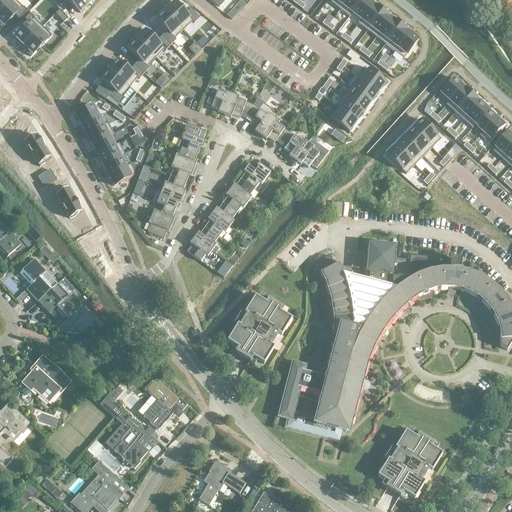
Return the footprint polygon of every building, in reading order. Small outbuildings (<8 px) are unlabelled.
[(0,0),(0,12),(12,0),(0,0)] [(15,0),(12,0),(0,12),(0,26),(2,29),(15,15),(19,20),(28,11),(23,7),(23,8),(15,0)] [(56,0),(64,8),(68,3),(80,14),(89,5),(83,0),(56,0)] [(333,0),(331,3),(340,10),(348,0),(333,0)] [(348,0),(340,10),(349,17),(362,0),(348,0)] [(362,0),(349,17),(349,18),(352,14),(361,20),(358,24),(373,5),(373,4),(367,0),(362,0)] [(174,2),(165,11),(184,31),(192,22),(194,24),(199,19),(191,9),(186,14),(174,2)] [(227,16),(231,20),(246,6),(241,2),(227,16)] [(373,5),(358,24),(367,31),(382,12),(373,5)] [(60,10),(55,14),(63,23),(68,19),(60,10)] [(165,11),(156,20),(167,32),(162,37),(171,46),(176,41),(175,39),(184,31),(165,11)] [(382,12),(367,31),(376,38),(391,19),(382,12)] [(26,26),(13,40),(22,48),(43,28),(34,19),(34,18),(30,14),(22,22),(26,26)] [(391,19),(376,38),(386,45),(400,25),(391,19)] [(400,25),(386,45),(394,52),(409,32),(400,25)] [(43,28),(22,48),(31,57),(51,36),(43,28)] [(145,31),(136,40),(156,59),(164,50),(166,51),(171,46),(162,37),(157,42),(145,31)] [(409,32),(394,52),(404,59),(419,40),(418,39),(410,33),(409,32)] [(136,40),(127,49),(139,60),(134,66),(144,74),(149,69),(147,67),(156,59),(136,40)] [(117,61),(109,71),(130,88),(137,79),(139,80),(144,74),(134,66),(129,72),(117,61)] [(364,68),(357,78),(379,94),(386,84),(364,68)] [(109,71),(101,80),(113,91),(109,96),(118,105),(123,99),(122,97),(130,88),(109,71)] [(357,78),(350,87),(372,104),(379,94),(357,78)] [(454,79),(439,96),(448,104),(446,105),(447,106),(463,87),(462,87),(463,86),(455,80),(454,79)] [(350,87),(342,97),(364,113),(372,104),(350,87)] [(463,87),(447,106),(455,113),(472,95),(463,87)] [(210,94),(206,104),(212,106),(211,108),(219,111),(218,113),(224,116),(233,95),(226,93),(225,95),(212,90),(210,94)] [(233,95),(224,116),(231,118),(232,116),(240,119),(240,117),(246,119),(251,110),(254,106),(238,100),(239,98),(233,95)] [(472,95),(455,113),(463,121),(480,102),(472,95)] [(342,97),(335,107),(357,123),(364,113),(342,97)] [(480,102),(463,121),(472,128),(488,110),(488,109),(481,103),(480,102)] [(76,117),(75,118),(77,123),(79,122),(81,126),(99,117),(93,106),(75,116),(76,117)] [(267,116),(254,106),(251,110),(258,115),(250,125),(257,130),(255,132),(261,136),(274,118),(268,114),(267,116)] [(339,110),(332,120),(349,133),(357,123),(335,107),(339,110)] [(489,110),(474,126),(483,134),(497,118),(489,110)] [(99,117),(81,126),(83,131),(82,131),(85,136),(86,135),(87,136),(108,125),(108,124),(104,126),(99,117)] [(274,118),(261,136),(266,140),(268,138),(274,143),(276,142),(280,145),(287,137),(289,133),(278,125),(280,123),(274,118)] [(497,118),(481,136),(489,144),(506,126),(505,125),(498,118),(497,118)] [(413,129),(413,130),(432,149),(441,140),(421,121),(420,122),(421,122),(413,129)] [(87,137),(86,138),(88,143),(90,142),(92,146),(114,134),(108,125),(87,136),(87,137)] [(177,147),(197,155),(200,148),(203,149),(205,142),(198,139),(201,131),(188,126),(182,140),(180,140),(177,147)] [(405,138),(404,138),(423,157),(432,149),(413,130),(412,130),(412,131),(405,138)] [(345,138),(340,135),(335,131),(332,136),(336,140),(341,143),(345,138)] [(301,142),(289,133),(287,137),(292,140),(284,150),(291,155),(289,157),(293,160),(291,162),(293,163),(308,144),(302,140),(301,142)] [(510,133),(493,152),(502,160),(511,148),(511,134),(510,133)] [(114,134),(92,146),(94,151),(93,151),(96,156),(97,155),(97,156),(119,145),(119,144),(115,146),(110,137),(114,135),(114,134)] [(25,143),(24,144),(39,168),(51,160),(44,148),(37,138),(36,137),(36,136),(30,140),(30,139),(24,142),(25,143)] [(396,146),(396,147),(415,166),(423,157),(404,138),(403,139),(396,146)] [(308,144),(293,163),(296,165),(297,163),(300,166),(302,167),(307,171),(311,166),(316,170),(326,157),(320,153),(318,155),(312,150),(314,148),(308,144)] [(98,157),(97,158),(99,163),(101,162),(103,166),(125,154),(119,145),(97,156),(98,157)] [(177,147),(174,156),(176,156),(174,162),(196,171),(198,167),(196,166),(197,164),(194,163),(197,155),(177,147)] [(388,155),(387,156),(406,175),(415,166),(396,147),(395,148),(388,155)] [(511,148),(502,160),(511,167),(511,165),(511,148)] [(125,154),(103,166),(105,171),(104,171),(107,176),(108,175),(108,176),(126,167),(131,164),(126,154),(125,155),(125,154)] [(196,171),(174,162),(171,169),(173,170),(170,177),(186,183),(189,176),(191,177),(192,175),(195,175),(196,171)] [(267,167),(262,164),(256,172),(260,175),(264,170),(264,171),(267,167)] [(246,174),(241,180),(255,190),(259,184),(261,185),(266,179),(264,178),(268,173),(264,171),(264,170),(260,175),(256,172),(248,166),(244,172),(246,174)] [(126,167),(108,176),(111,181),(109,181),(112,186),(113,185),(114,187),(132,177),(126,167)] [(37,178),(41,184),(53,177),(49,171),(37,178)] [(41,184),(44,189),(56,182),(53,177),(41,184)] [(186,183),(170,177),(167,184),(165,183),(162,190),(185,199),(187,195),(185,194),(186,191),(183,191),(186,183)] [(255,190),(241,180),(236,186),(234,185),(233,187),(231,185),(228,189),(248,204),(252,198),(250,197),(255,190)] [(58,193),(55,195),(69,219),(70,219),(70,220),(76,217),(76,216),(81,212),(80,211),(74,199),(74,200),(67,188),(58,193)] [(248,204),(228,189),(225,193),(227,194),(226,196),(228,198),(223,204),(237,214),(241,208),(243,209),(248,204)] [(162,190),(157,204),(159,205),(175,211),(178,204),(180,205),(181,202),(184,203),(185,199),(162,190)] [(446,199),(458,212),(467,203),(454,191),(446,199)] [(140,198),(133,195),(130,202),(137,205),(140,198)] [(237,214),(223,204),(218,210),(216,209),(215,211),(213,209),(210,213),(230,228),(234,222),(232,221),(237,214)] [(175,211),(159,205),(156,212),(154,211),(151,218),(174,227),(176,222),(174,222),(174,219),(172,218),(175,211)] [(230,228),(210,213),(207,217),(209,218),(208,220),(210,222),(205,228),(219,238),(224,232),(226,233),(230,228)] [(174,227),(151,218),(149,224),(151,225),(148,233),(164,239),(167,232),(169,232),(170,230),(172,231),(174,227)] [(0,250),(7,258),(21,245),(9,233),(7,231),(0,223),(0,250)] [(219,238),(205,228),(200,234),(198,233),(197,235),(195,233),(192,237),(212,252),(216,246),(214,245),(219,238)] [(212,252),(192,237),(190,241),(192,242),(190,244),(192,246),(187,252),(201,262),(206,256),(208,257),(212,252)] [(293,365),(279,417),(289,420),(287,428),(326,438),(329,429),(334,430),(331,439),(339,441),(341,432),(347,433),(349,425),(352,426),(362,385),(361,384),(363,377),(364,377),(367,366),(366,366),(366,362),(368,359),(369,360),(372,354),(370,353),(374,346),(378,338),(379,339),(380,338),(379,337),(383,330),(388,323),(390,324),(390,323),(389,322),(394,316),(401,310),(402,311),(403,310),(401,309),(407,304),(408,303),(415,299),(416,300),(416,299),(418,298),(420,300),(422,300),(424,300),(427,299),(429,298),(431,296),(432,294),(432,292),(440,290),(439,288),(443,287),(446,288),(446,289),(447,290),(447,288),(448,288),(449,282),(458,283),(457,289),(458,289),(458,291),(459,291),(459,289),(463,290),(466,291),(465,293),(476,298),(477,297),(480,298),(483,301),(481,302),(490,311),(491,310),(494,313),(495,316),(494,317),(499,328),(500,328),(501,331),(502,335),(500,335),(500,347),(507,351),(511,343),(511,317),(510,314),(510,313),(510,312),(510,311),(511,309),(511,308),(511,307),(511,306),(511,305),(509,303),(508,301),(508,300),(507,299),(506,299),(505,299),(504,298),(502,299),(501,298),(500,297),(492,289),(492,290),(485,285),(485,284),(471,277),(470,278),(462,275),(463,275),(460,274),(461,261),(439,259),(410,256),(409,262),(394,260),(395,247),(368,245),(368,246),(367,252),(365,281),(358,280),(359,271),(355,270),(340,269),(334,255),(316,264),(323,280),(325,279),(326,282),(327,285),(326,286),(329,297),(331,296),(332,300),(332,303),(331,303),(333,314),(334,314),(335,317),(335,321),(333,321),(333,332),(335,332),(335,336),(335,339),(333,339),(332,350),(334,350),(333,354),(332,357),(331,357),(328,368),(329,368),(327,378),(303,372),(304,368),(293,365)] [(46,246),(41,250),(53,263),(58,259),(46,246)] [(26,291),(37,303),(57,284),(34,260),(21,272),(32,284),(26,291)] [(232,268),(225,263),(216,275),(223,280),(232,268)] [(74,292),(62,279),(57,284),(37,303),(49,315),(56,309),(67,321),(80,308),(69,296),(74,292)] [(264,365),(274,349),(274,348),(270,346),(277,335),(281,337),(292,320),(285,316),(288,311),(283,308),(282,310),(269,301),(270,300),(264,296),(261,301),(255,297),(245,314),(242,312),(237,319),(235,318),(232,323),(237,326),(227,342),(233,346),(230,351),(236,355),(237,353),(250,361),(249,363),(254,366),(257,361),(264,365)] [(72,383),(43,357),(30,371),(32,373),(21,385),(30,393),(32,390),(49,405),(58,394),(60,396),(72,383)] [(187,406),(160,381),(152,382),(144,390),(157,402),(143,417),(158,431),(173,415),(170,412),(176,406),(182,412),(187,406)] [(131,396),(125,401),(137,412),(143,406),(131,396)] [(109,401),(101,409),(113,419),(121,427),(106,444),(111,449),(123,459),(135,470),(139,465),(138,463),(148,453),(137,443),(145,433),(136,425),(129,418),(109,401)] [(18,438),(30,424),(9,405),(0,414),(0,435),(7,428),(18,438)] [(156,441),(162,435),(156,430),(150,436),(156,441)] [(414,500),(424,484),(425,483),(421,481),(428,469),(432,472),(442,455),(436,451),(439,446),(434,443),(433,445),(419,436),(420,434),(415,431),(412,436),(405,432),(395,448),(392,446),(388,454),(386,452),(383,458),(388,461),(378,477),(384,481),(381,486),(386,489),(387,488),(401,496),(400,498),(405,501),(408,496),(414,500)] [(79,495),(71,504),(79,511),(87,511),(92,507),(96,511),(108,511),(117,501),(117,500),(120,496),(121,497),(122,495),(121,495),(125,491),(127,492),(128,490),(98,463),(92,470),(101,478),(97,482),(95,481),(81,497),(79,495)] [(199,501),(208,506),(209,507),(218,493),(220,494),(224,486),(239,495),(245,485),(229,475),(230,473),(214,464),(203,483),(208,486),(199,501)] [(46,481),(41,487),(57,502),(62,496),(46,481)] [(31,500),(38,493),(30,485),(23,492),(31,500)] [(291,511),(264,495),(252,511),(291,511)]
